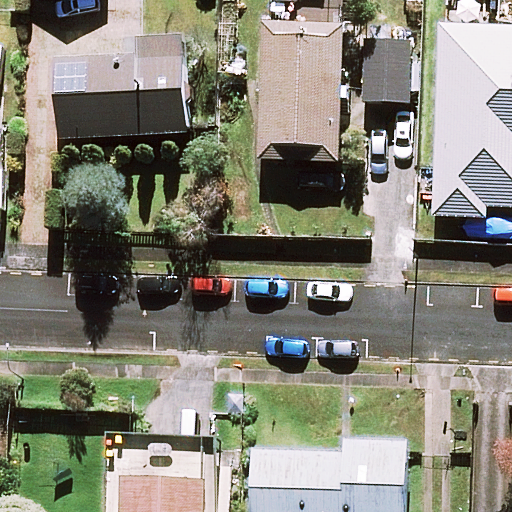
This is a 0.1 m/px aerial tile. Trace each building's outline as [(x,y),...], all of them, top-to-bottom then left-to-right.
[(344,169),(351,32),(274,28),(267,165),(344,169)] [(189,142),(193,41),(91,37),(90,61),(67,60),(65,138),(189,142)] [(420,50),(368,45),(363,105),(414,110),(420,50)] [(413,511),(416,450),(347,447),(347,459),(260,455),(257,511),(413,511)] [(216,511),(217,491),(138,487),(136,511),(216,511)]
